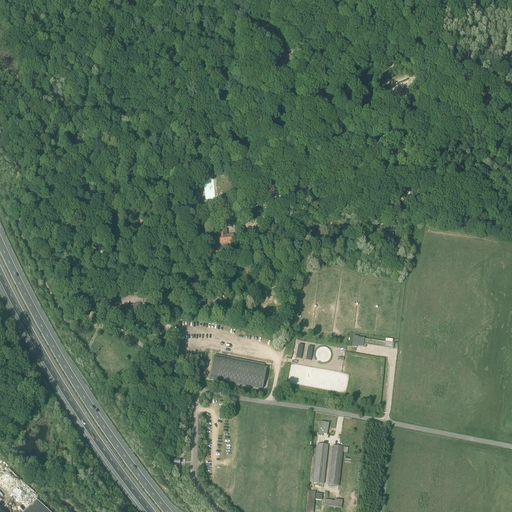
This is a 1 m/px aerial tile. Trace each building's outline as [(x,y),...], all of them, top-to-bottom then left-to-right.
[(226,231),(218,231),(218,237),(218,238),(214,238),(214,244),(215,244),(216,250),(215,250),(216,255),(224,254),(224,251),(227,250),(226,245),(233,244),(232,236),(226,236),(226,231)] [(199,288),(203,284),(199,280),(195,284),(199,288)] [(222,305),(223,302),(222,301),(215,297),(209,308),(217,312),(221,304),(222,305)] [(140,304),(118,308),(119,315),(141,310),(140,304)] [(354,337),(352,347),(357,348),(357,346),(363,347),(363,346),(366,346),(366,345),(393,349),(394,343),(358,338),(358,337),(354,337)] [(264,365),(214,355),(210,379),(263,389),(267,368),(264,368),(264,365)] [(327,435),(329,424),(320,422),(318,433),(327,435)] [(318,444),(313,483),(323,485),(328,445),(318,444)] [(338,486),(342,453),(346,453),(347,448),(343,447),(333,446),(328,485),(338,486)] [(308,491),(305,511),(313,511),(315,492),(308,491)] [(335,499),(334,501),(325,500),(324,506),(341,509),(342,501),(335,499)] [(47,511),(36,501),(25,511),(47,511)]
